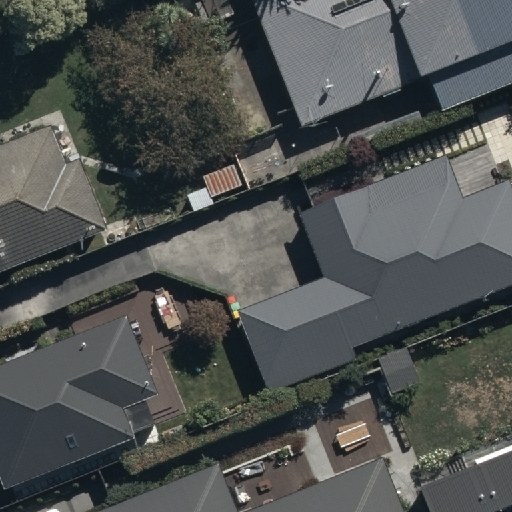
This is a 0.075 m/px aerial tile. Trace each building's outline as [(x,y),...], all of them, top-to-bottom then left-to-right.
[(511,0),(257,0),(301,115),(429,66),(441,98),(511,71),(511,0)] [(0,132),(0,259),(107,220),(81,149),(66,155),(51,114),(0,132)] [(324,266),(234,303),(267,385),(357,348),(353,338),(511,272),(511,178),(509,170),(460,191),(440,143),(297,202),(324,266)] [(152,413),(142,387),(153,382),(125,307),(0,353),(0,468),(3,476),(135,427),(132,421),(152,413)] [(409,511),(384,447),(238,505),(218,453),(89,504),(92,511),(409,511)] [(511,449),(419,487),(429,511),(489,511),(511,503),(511,449)]
